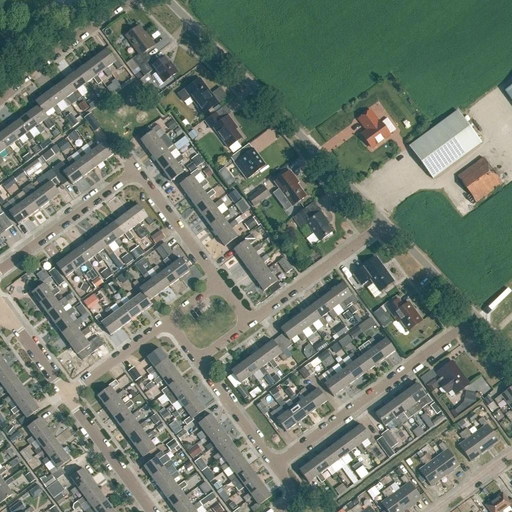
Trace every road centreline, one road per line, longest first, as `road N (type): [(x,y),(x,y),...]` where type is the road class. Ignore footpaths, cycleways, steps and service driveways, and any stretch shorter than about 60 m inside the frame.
road 1 (unclassified): [(388,221),(168,0)]
road 2 (residential): [(220,280),(137,175),(0,275)]
road 3 (residential): [(277,464),(478,312)]
road 4 (residential): [(253,322),(388,221)]
road 5 (residential): [(0,97),(124,0)]
road 6 (residential): [(147,511),(65,395)]
road 7 (residential): [(65,395),(169,317)]
road 8 (residential): [(277,464),(200,361)]
road 9 (unclassified): [(478,312),(388,221)]
